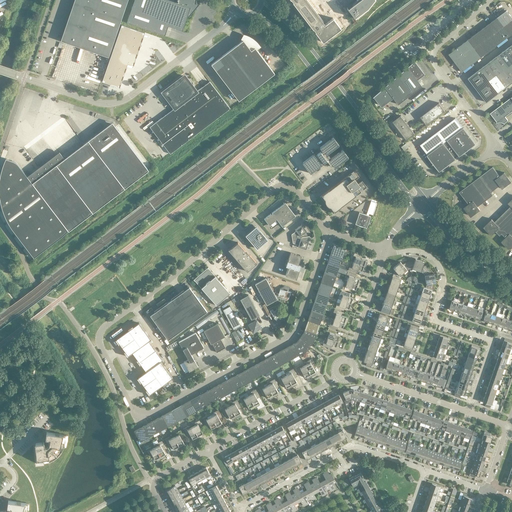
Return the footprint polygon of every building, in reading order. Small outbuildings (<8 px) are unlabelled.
[(74,0),(60,41),(108,57),(127,0),(74,0)] [(189,16),(199,3),(198,4),(196,2),(195,0),(177,0),(177,1),(178,1),(177,2),(170,0),(134,0),(127,22),(165,35),(168,26),(182,31),(187,15),(189,16)] [(290,0),(323,42),(341,28),(333,18),(324,25),(322,22),(323,21),(307,0),(290,0)] [(356,0),(352,5),(348,8),(347,7),(346,7),(354,18),(367,8),(372,2),(374,0),(356,0)] [(511,17),(506,10),(497,18),(449,54),(462,72),(511,33),(511,17)] [(121,25),(119,33),(142,41),(143,38),(145,32),(144,32),(121,25)] [(119,33),(116,41),(139,49),(140,46),(141,41),(142,41),(119,33)] [(238,101),(274,73),(255,48),(257,45),(255,43),(254,41),(252,40),(250,39),(248,38),(245,37),(243,36),(242,39),(243,40),(211,64),(238,101)] [(116,41),(113,49),(136,57),(138,54),(137,54),(139,49),(116,41)] [(511,44),(468,78),(486,102),(511,82),(511,44)] [(110,57),(128,63),(133,65),(133,66),(135,62),(136,57),(113,49),(110,57)] [(110,57),(108,65),(125,71),(126,68),(128,63),(110,57)] [(414,62),(397,77),(374,96),(374,97),(375,96),(382,106),(387,102),(387,101),(392,96),(399,104),(423,86),(416,78),(418,77),(419,77),(424,74),(414,62),(415,62),(414,62)] [(108,65),(105,73),(122,79),(124,76),(123,76),(125,72),(125,71),(108,65)] [(105,73),(102,81),(119,87),(119,88),(121,84),(122,80),(122,79),(105,73)] [(149,127),(170,154),(230,109),(209,81),(196,92),(192,83),(193,86),(192,87),(184,76),(177,84),(163,92),(171,103),(170,104),(167,102),(175,108),(149,127)] [(496,123),(498,122),(500,122),(501,122),(503,123),(505,124),(504,123),(508,120),(505,117),(511,111),(511,96),(490,113),(497,122),(496,123)] [(445,111),(439,103),(420,117),(427,125),(445,111)] [(415,134),(401,115),(393,121),(407,140),(415,134)] [(455,118),(443,127),(420,145),(428,155),(427,155),(439,171),(455,159),(455,158),(459,155),(459,156),(475,144),(463,128),(455,118)] [(112,122),(96,134),(64,159),(59,152),(27,176),(19,166),(18,165),(17,164),(16,164),(16,163),(14,162),(13,161),(12,161),(10,160),(6,158),(4,161),(4,163),(3,164),(3,165),(2,167),(2,168),(1,170),(1,173),(0,175),(0,176),(0,200),(0,201),(0,202),(1,205),(1,206),(2,208),(2,210),(3,211),(3,213),(4,215),(5,217),(6,219),(7,221),(8,223),(9,224),(10,226),(12,229),(13,231),(34,258),(148,170),(112,122)] [(339,145),(333,137),(319,148),(322,150),(317,154),(318,155),(316,156),(314,154),(302,163),(310,173),(322,164),(328,165),(330,165),(331,166),(332,165),(335,168),(348,157),(342,150),(329,160),(328,158),(329,157),(328,155),(327,157),(325,155),(339,145)] [(493,166),(459,192),(460,192),(469,204),(464,207),(464,208),(465,207),(471,216),(480,209),(480,210),(478,207),(493,195),(491,193),(500,186),(502,189),(503,189),(502,188),(510,182),(504,173),(505,173),(504,173),(500,176),(493,167),(493,166)] [(359,177),(354,170),(320,196),(323,200),(324,199),(325,200),(325,201),(325,202),(325,203),(326,204),(326,205),(327,205),(327,206),(328,206),(329,207),(330,207),(331,208),(330,209),(333,213),(367,187),(362,181),(358,184),(355,180),(359,177)] [(510,206),(503,213),(494,222),(491,219),(492,220),(484,227),(492,235),(491,235),(495,231),(499,235),(499,236),(501,233),(505,237),(501,242),(502,241),(509,249),(511,246),(511,199),(508,203),(510,206)] [(368,215),(359,212),(355,224),(366,228),(368,224),(369,223),(369,222),(369,221),(369,220),(370,216),(370,214),(373,215),(377,203),(371,201),(367,213),(368,213),(368,215)] [(295,216),(285,202),(271,213),(272,213),(271,214),(271,213),(264,219),(267,223),(269,225),(276,220),(275,220),(276,219),(282,226),(295,216)] [(291,234),(292,238),(308,236),(305,232),(307,231),(301,224),(295,229),(296,231),(291,234)] [(268,239),(256,226),(245,235),(257,249),(268,239)] [(306,241),(308,236),(292,238),(292,243),(298,245),(298,247),(306,249),(308,241),(306,241)] [(246,252),(238,242),(231,248),(228,250),(247,271),(257,263),(257,262),(256,262),(247,251),(246,252)] [(345,248),(334,244),(330,254),(342,258),(345,248)] [(299,271),(300,268),(301,265),(298,264),(301,256),(295,254),(290,252),(288,259),(286,258),(283,265),(288,267),(285,275),(290,277),(296,279),(299,271)] [(350,261),(366,266),(367,262),(365,261),(366,260),(360,258),(361,255),(354,252),(352,258),(354,259),(353,262),(350,261)] [(342,258),(330,254),(327,264),(339,268),(340,265),(342,258)] [(410,262),(408,262),(409,269),(412,268),(416,270),(420,260),(415,259),(414,262),(412,262),(411,262),(410,262)] [(424,262),(420,260),(416,270),(421,271),(422,273),(428,269),(426,267),(425,267),(424,266),(423,265),(424,262)] [(366,266),(350,261),(353,262),(352,265),(350,265),(348,270),(355,272),(356,269),(362,271),(362,270),(364,270),(366,266)] [(400,262),(396,265),(403,272),(407,269),(409,269),(408,262),(406,263),(405,263),(404,263),(402,264),(400,262)] [(339,268),(327,264),(324,273),(336,277),(339,268)] [(403,272),(396,265),(393,268),(395,270),(394,272),(393,273),(393,274),(392,276),(399,278),(399,276),(403,272)] [(208,267),(202,272),(199,275),(193,280),(194,280),(206,294),(206,293),(216,305),(217,305),(216,305),(229,293),(230,294),(219,282),(220,281),(208,268),(208,267)] [(429,270),(428,269),(422,273),(424,275),(425,280),(435,278),(434,273),(431,274),(430,272),(429,271),(429,270)] [(348,271),(345,280),(359,285),(361,281),(359,280),(359,279),(353,277),(354,274),(348,271)] [(336,277),(324,273),(321,282),(332,286),(336,277)] [(277,299),(278,295),(278,293),(273,292),(265,278),(255,284),(266,305),(277,299)] [(436,283),(435,278),(425,280),(426,285),(425,287),(432,289),(432,288),(432,286),(433,285),(433,283),(436,283)] [(359,285),(345,280),(342,289),(349,291),(350,288),(355,290),(356,289),(358,289),(359,285)] [(402,284),(399,283),(391,280),(389,284),(398,287),(401,288),(402,284)] [(332,286),(321,282),(317,292),(329,296),(332,286)] [(280,288),(278,293),(278,295),(281,296),(285,297),(288,298),(289,295),(290,292),(288,291),(288,290),(288,287),(289,288),(289,287),(284,286),(280,288)] [(207,311),(189,287),(185,290),(184,289),(171,298),(172,300),(167,303),(166,301),(153,311),(154,312),(150,315),(168,340),(207,311)] [(337,299),(353,304),(354,300),(352,299),(353,298),(347,296),(348,293),(341,290),(339,296),(342,296),(340,300),(337,299)] [(329,296),(317,292),(314,301),(326,305),(329,296)] [(251,319),(255,318),(259,315),(248,295),(240,299),(251,320),(251,319)] [(396,301),(393,300),(385,297),(383,301),(392,304),(395,305),(396,301)] [(353,304),(337,299),(340,300),(339,303),(337,302),(335,308),(342,310),(343,307),(349,309),(349,308),(351,308),(353,304)] [(448,309),(454,311),(457,302),(451,300),(448,309)] [(326,305),(314,301),(311,311),(323,315),(326,305)] [(462,304),(457,302),(454,311),(459,312),(462,304)] [(467,306),(462,304),(459,312),(464,314),(467,306)] [(230,306),(223,310),(233,329),(240,325),(230,306)] [(472,307),(467,306),(464,314),(469,316),(472,307)] [(272,307),(269,309),(274,319),(277,317),(278,314),(275,308),(272,307)] [(477,309),(472,307),(469,316),(474,318),(477,309)] [(331,318),(346,323),(348,319),(346,318),(346,317),(340,315),(342,312),(335,309),(333,315),(335,315),(334,319),(331,318)] [(482,311),(477,309),(474,318),(479,320),(482,311)] [(323,315),(311,311),(308,320),(319,324),(323,315)] [(482,320),(488,322),(490,314),(485,312),(482,320)] [(391,317),(379,314),(378,318),(386,321),(389,322),(391,317)] [(496,315),(490,314),(488,322),(493,324),(496,315)] [(501,317),(496,315),(493,324),(498,326),(501,317)] [(506,319),(501,317),(498,326),(503,328),(506,319)] [(256,320),(255,318),(251,319),(253,322),(248,324),(253,332),(261,328),(256,320)] [(346,323),(331,318),(334,319),(333,322),(330,321),(329,327),(336,329),(337,326),(342,328),(343,326),(345,327),(346,323)] [(511,321),(506,319),(503,328),(508,329),(511,321)] [(319,324),(308,320),(304,330),(316,334),(319,324)] [(129,330),(135,338),(141,347),(149,341),(151,339),(139,323),(133,327),(132,326),(128,329),(129,330)] [(225,336),(217,323),(203,331),(211,344),(212,343),(216,352),(225,347),(220,339),(225,336)] [(406,328),(409,329),(417,332),(419,327),(407,323),(406,328)] [(324,336),(324,337),(340,342),(341,338),(339,337),(340,336),(334,334),(335,330),(328,328),(326,333),(329,334),(327,337),(324,336)] [(135,338),(129,330),(116,339),(117,340),(116,340),(115,340),(118,345),(119,344),(118,344),(119,343),(122,347),(135,338)] [(316,334),(304,330),(303,334),(303,333),(300,338),(310,345),(313,341),(313,342),(316,334)] [(235,331),(232,333),(237,342),(240,340),(235,331)] [(178,342),(187,357),(191,354),(203,347),(195,333),(178,342)] [(440,335),(438,340),(446,343),(448,338),(440,335)] [(340,342),(324,337),(327,338),(326,341),(324,340),(322,346),(329,348),(330,345),(336,347),(336,345),(338,346),(340,342)] [(141,347),(135,338),(122,347),(125,351),(124,352),(127,356),(128,355),(128,356),(132,353),(141,347)] [(299,355),(308,350),(308,349),(310,345),(300,338),(297,342),(293,344),(299,355)] [(413,344),(404,341),(402,340),(400,345),(411,349),(413,344)] [(446,343),(438,340),(436,346),(445,349),(446,343)] [(511,342),(504,340),(502,345),(510,348),(511,343),(511,342)] [(156,350),(149,341),(141,347),(132,353),(138,360),(137,361),(136,361),(138,363),(156,350)] [(178,344),(176,341),(165,347),(167,350),(178,344)] [(299,355),(293,344),(284,349),(290,360),(299,355)] [(510,348),(502,345),(500,350),(509,353),(510,348)] [(445,349),(436,346),(434,351),(443,354),(445,349)] [(471,346),(469,351),(478,354),(479,349),(471,346)] [(290,360),(284,349),(274,354),(280,365),(290,360)] [(162,360),(156,350),(138,363),(139,365),(140,365),(140,364),(146,372),(162,360)] [(509,353),(500,350),(498,355),(507,358),(509,353)] [(443,354),(434,351),(432,356),(441,359),(443,354)] [(478,354),(469,351),(467,356),(476,359),(478,354)] [(195,362),(191,354),(187,357),(188,359),(183,362),(189,372),(198,367),(195,362)] [(280,365),(274,354),(265,359),(271,370),(280,365)] [(507,358),(498,355),(496,361),(505,364),(507,358)] [(373,359),(365,356),(363,361),(366,362),(365,365),(370,367),(373,359)] [(476,359),(467,356),(466,361),(474,364),(476,359)] [(312,358),(307,361),(304,363),(303,362),(311,376),(315,374),(314,372),(315,372),(312,366),(315,365),(312,358)] [(271,370),(265,359),(256,364),(262,375),(271,370)] [(163,360),(162,360),(146,372),(138,378),(137,379),(137,378),(140,383),(140,382),(141,382),(144,385),(155,377),(166,369),(161,361),(163,360)] [(385,368),(390,370),(393,362),(388,360),(385,368)] [(474,364),(466,361),(464,367),(472,369),(474,364)] [(505,364),(496,361),(495,366),(503,369),(505,364)] [(311,376),(303,362),(305,365),(302,367),(301,365),(296,367),(299,374),(302,372),(305,377),(306,377),(307,379),(311,376)] [(398,363),(393,362),(390,370),(395,372),(398,363)] [(403,365),(398,363),(395,372),(401,374),(403,365)] [(262,375),(256,364),(246,369),(252,380),(262,375)] [(409,367),(403,365),(401,374),(406,375),(409,367)] [(503,369),(495,366),(493,371),(502,374),(503,369)] [(414,369),(409,367),(406,375),(411,377),(414,369)] [(472,369),(464,367),(462,372),(471,375),(472,369)] [(172,378),(166,369),(155,377),(161,386),(162,385),(163,386),(167,383),(166,382),(172,378)] [(252,380),(246,369),(237,375),(243,385),(252,380)] [(293,369),(288,371),(285,373),(292,387),(296,385),(295,383),(297,382),(294,377),(297,375),(293,369)] [(419,370),(414,369),(411,377),(416,379),(419,370)] [(424,372),(419,370),(416,379),(421,381),(424,372)] [(502,374),(493,371),(491,376),(500,379),(502,374)] [(429,374),(424,372),(421,381),(426,382),(429,374)] [(471,375),(462,372),(460,377),(469,380),(471,375)] [(292,387),(285,373),(277,378),(280,384),(283,382),(286,388),(287,387),(288,389),(292,387)] [(434,376),(429,374),(426,382),(431,384),(434,376)] [(243,385),(237,375),(228,380),(233,391),(243,385)] [(439,377),(434,376),(431,384),(436,386),(439,377)] [(500,379),(491,376),(490,381),(498,384),(500,379)] [(161,386),(155,377),(144,385),(147,390),(146,390),(145,390),(149,395),(149,394),(150,394),(161,386)] [(445,379),(439,377),(436,386),(442,388),(444,379),(445,379)] [(469,380),(460,377),(459,382),(467,385),(469,380)] [(270,384),(267,385),(274,397),(277,395),(276,393),(278,392),(275,387),(278,385),(274,379),(269,382),(270,384)] [(233,391),(228,380),(218,385),(224,396),(233,391)] [(501,385),(498,384),(490,381),(488,386),(496,389),(499,390),(501,385)] [(467,385),(459,382),(457,387),(465,390),(467,385)] [(270,399),(274,397),(267,385),(266,383),(258,388),(262,394),(264,393),(267,398),(269,397),(270,399)] [(224,396),(218,385),(209,390),(215,401),(224,396)] [(496,389),(488,386),(486,391),(495,394),(496,389)] [(465,390),(457,387),(454,396),(460,398),(461,394),(464,395),(465,390)] [(247,393),(255,407),(259,405),(258,403),(259,403),(256,397),(259,396),(255,389),(250,392),(252,394),(249,396),(247,393)] [(215,401),(209,390),(199,395),(205,406),(215,401)] [(351,399),(350,390),(348,391),(348,390),(342,392),(346,400),(344,401),(345,404),(351,401),(351,399)] [(495,394),(486,391),(484,396),(493,399),(495,394)] [(255,407),(247,393),(248,396),(245,397),(244,395),(239,398),(243,404),(246,403),(249,408),(250,407),(251,409),(255,407)] [(343,402),(338,394),(334,397),(338,405),(343,402)] [(205,406),(199,395),(190,400),(196,411),(205,406)] [(493,399),(484,396),(482,402),(485,403),(484,406),(490,408),(493,399)] [(338,405),(334,397),(330,399),(334,407),(338,405)] [(228,403),(236,417),(240,415),(239,413),(240,413),(237,407),(240,406),(237,399),(232,402),(233,404),(230,406),(228,403)] [(334,407),(330,399),(326,401),(330,409),(334,407)] [(196,411),(190,400),(181,405),(187,416),(196,411)] [(330,409),(326,401),(322,403),(326,412),(330,409)] [(236,417),(228,403),(230,406),(227,408),(225,406),(220,408),(224,415),(227,413),(230,418),(231,418),(232,420),(236,417)] [(326,412),(322,403),(318,406),(322,414),(326,412)] [(187,416),(181,405),(171,411),(177,421),(187,416)] [(322,414),(318,406),(314,408),(318,416),(322,414)] [(318,416),(314,408),(310,410),(314,418),(318,416)] [(412,410),(406,408),(403,417),(403,419),(408,421),(412,410)] [(218,410),(210,414),(217,428),(221,426),(220,424),(221,423),(219,418),(221,416),(218,410)] [(314,418),(310,410),(306,412),(310,420),(314,418)] [(410,419),(416,421),(419,412),(413,410),(410,419)] [(177,421),(171,411),(162,416),(168,427),(177,421)] [(310,420),(306,412),(302,414),(306,422),(310,420)] [(217,428),(210,414),(202,419),(205,425),(208,423),(211,429),(212,428),(213,430),(217,428)] [(306,422),(302,414),(298,416),(302,425),(306,422)] [(168,427),(162,416),(152,421),(158,432),(168,427)] [(302,425),(298,416),(294,419),(299,427),(302,425)] [(438,419),(433,417),(430,426),(429,428),(434,430),(435,427),(438,419)] [(299,427),(294,419),(290,421),(295,429),(299,427)] [(191,424),(198,438),(202,436),(201,434),(203,433),(200,428),(203,426),(199,420),(194,423),(195,425),(192,426),(191,424)] [(158,432),(152,421),(143,426),(149,437),(158,432)] [(295,429),(290,421),(285,423),(290,431),(295,429)] [(198,438),(191,424),(190,424),(192,427),(189,428),(188,426),(183,429),(186,435),(189,434),(192,439),(194,438),(195,440),(198,438)] [(363,427),(357,425),(354,434),(359,436),(363,427)] [(149,437),(143,426),(134,431),(140,442),(149,437)] [(281,426),(277,428),(281,436),(286,434),(281,426)] [(281,436),(277,428),(273,430),(277,438),(281,436)] [(472,430),(467,428),(464,437),(469,439),(472,430)] [(347,438),(342,429),(337,432),(338,433),(338,432),(342,440),(347,438)] [(172,434),(180,448),(184,446),(183,444),(184,444),(181,438),(184,437),(180,430),(175,433),(176,435),(174,437),(172,434)] [(278,441),(277,438),(273,430),(269,432),(273,441),(274,443),(278,441)] [(483,434),(482,439),(490,442),(492,437),(489,436),(490,433),(484,431),(483,434)] [(54,458),(57,456),(58,454),(60,452),(61,451),(62,448),(63,447),(63,446),(64,446),(65,442),(65,441),(66,442),(66,441),(65,441),(66,436),(66,435),(46,432),(45,439),(49,439),(48,444),(47,445),(45,447),(44,442),(35,443),(37,464),(38,464),(38,463),(44,462),(43,461),(49,460),(50,460),(53,458),(54,458)] [(273,441),(269,432),(265,435),(269,443),(273,441)] [(338,432),(338,433),(333,435),(338,443),(342,440),(338,432)] [(382,434),(377,432),(374,441),(379,443),(382,434)] [(180,448),(172,434),(173,437),(170,439),(169,436),(164,439),(168,446),(171,444),(173,449),(175,449),(176,450),(180,448)] [(387,435),(382,434),(379,443),(384,444),(387,435)] [(269,443),(265,435),(261,437),(265,445),(269,443)] [(338,443),(333,435),(329,437),(333,445),(338,443)] [(265,445),(261,437),(257,439),(261,447),(265,445)] [(333,445),(329,437),(324,440),(329,448),(333,445)] [(261,447),(257,439),(253,441),(257,449),(261,447)] [(329,448),(324,440),(320,442),(324,450),(329,448)] [(406,442),(401,440),(398,449),(403,451),(406,442)] [(153,445),(155,447),(161,459),(165,456),(164,455),(165,454),(162,449),(165,447),(162,441),(153,445)] [(257,449),(253,441),(249,443),(253,451),(257,449)] [(324,450),(320,442),(315,445),(320,452),(324,450)] [(413,444),(408,442),(405,452),(410,453),(413,444)] [(253,451),(249,443),(245,445),(249,454),(253,451)] [(249,454),(245,445),(241,448),(245,456),(249,454)] [(320,452),(315,445),(311,447),(315,455),(320,452)] [(157,461),(161,459),(155,447),(151,449),(150,447),(145,449),(149,456),(152,454),(155,460),(156,459),(157,461)] [(311,447),(307,449),(306,450),(311,457),(315,455),(311,447)] [(245,456),(241,448),(237,450),(241,458),(245,456)] [(301,452),(302,453),(306,460),(311,457),(306,450),(307,449),(306,449),(301,452)] [(241,458),(237,450),(233,452),(237,460),(241,458)] [(437,452),(432,451),(429,460),(434,462),(437,452)] [(237,460),(233,452),(229,454),(233,462),(237,460)] [(442,454),(437,452),(434,462),(439,463),(442,454)] [(233,462),(229,454),(224,457),(226,459),(223,461),(226,466),(229,465),(233,462)] [(292,457),(293,457),(297,465),(302,462),(298,456),(297,454),(292,457)] [(293,457),(292,457),(288,460),(292,467),(297,465),(293,457)] [(461,461),(456,459),(453,468),(458,470),(461,461)] [(292,467),(288,460),(284,462),(288,470),(292,467)] [(288,470),(284,462),(279,465),(283,472),(288,470)] [(283,472),(279,465),(275,467),(279,475),(283,472)] [(206,467),(201,469),(206,478),(210,475),(206,467)] [(279,475),(275,467),(270,469),(275,477),(279,475)] [(480,471),(472,468),(470,473),(469,476),(475,478),(476,475),(479,476),(480,471)] [(206,478),(201,469),(197,472),(201,480),(206,478)] [(275,477),(270,469),(266,472),(270,480),(275,477)] [(201,480),(197,472),(192,474),(197,483),(201,480)] [(270,480),(266,472),(261,474),(265,482),(270,480)] [(328,472),(326,473),(330,481),(327,482),(332,490),(335,488),(332,484),(336,482),(331,473),(329,474),(328,472)] [(330,481),(326,473),(323,474),(326,479),(322,481),(327,490),(329,489),(330,491),(332,490),(327,482),(330,481)] [(360,473),(353,476),(358,485),(361,482),(364,481),(360,473)] [(197,483),(192,474),(187,477),(192,485),(197,483)] [(265,482),(261,474),(257,477),(261,485),(265,482)] [(353,487),(358,485),(353,476),(348,478),(353,487)] [(261,485),(257,477),(252,479),(256,487),(261,485)] [(317,478),(314,479),(318,487),(321,486),(325,494),(327,493),(325,491),(327,490),(322,481),(319,483),(317,478)] [(256,487),(252,479),(248,482),(252,489),(256,487)] [(318,487),(314,479),(312,480),(313,483),(312,484),(316,492),(320,491),(322,495),(325,494),(321,486),(318,487)] [(248,482),(244,484),(243,484),(248,492),(252,489),(248,482)] [(309,482),(307,483),(311,491),(309,493),(313,500),(316,499),(313,494),(316,492),(312,484),(310,485),(309,482)] [(243,494),(248,492),(243,484),(244,484),(243,483),(238,486),(243,494)] [(311,491),(307,483),(304,485),(307,490),(304,491),(308,500),(310,499),(311,501),(313,500),(309,493),(311,491)] [(432,483),(430,488),(439,491),(441,486),(432,483)] [(166,490),(169,495),(177,490),(175,485),(166,490)] [(218,490),(216,485),(207,490),(210,495),(218,490)] [(373,494),(369,487),(365,489),(361,491),(365,498),(373,494)] [(298,488),(295,490),(299,498),(302,496),(306,504),(308,503),(307,501),(308,500),(304,491),(300,493),(298,488)] [(180,494),(177,490),(169,495),(171,499),(180,494)] [(221,494),(218,490),(210,495),(212,499),(221,494)] [(299,498),(295,490),(293,491),(294,493),(293,494),(297,503),(301,501),(303,506),(306,504),(302,496),(299,498)] [(469,494),(463,492),(462,495),(460,500),(469,503),(471,498),(468,497),(469,494)] [(290,493),(288,494),(292,501),(289,503),(294,511),(297,509),(294,504),(297,503),(293,494),(291,495),(290,493)] [(182,499),(180,494),(171,499),(174,504),(182,499)] [(223,499),(221,494),(212,499),(215,503),(223,499)] [(292,501),(288,494),(285,495),(287,500),(284,502),(289,510),(291,509),(292,511),(294,511),(289,503),(292,501)] [(373,494),(365,498),(364,499),(368,506),(376,502),(372,495),(373,494)] [(185,503),(182,499),(174,504),(176,508),(185,503)] [(226,503),(223,499),(215,503),(217,508),(226,503)] [(279,499),(276,500),(280,508),(283,507),(285,511),(287,511),(289,510),(284,502),(281,503),(279,499)] [(280,508),(276,500),(274,501),(275,503),(274,504),(277,511),(280,511),(281,511),(285,511),(283,507),(280,508)] [(5,511),(6,511),(0,511),(26,511),(26,510),(27,510),(28,510),(27,510),(28,504),(8,501),(7,507),(10,508),(9,511),(5,511)] [(377,501),(376,502),(368,506),(369,506),(372,511),(376,511),(381,509),(377,501)] [(179,511),(187,508),(185,503),(176,508),(178,511),(179,511)] [(220,511),(228,508),(226,503),(217,508),(219,511),(220,511)]
